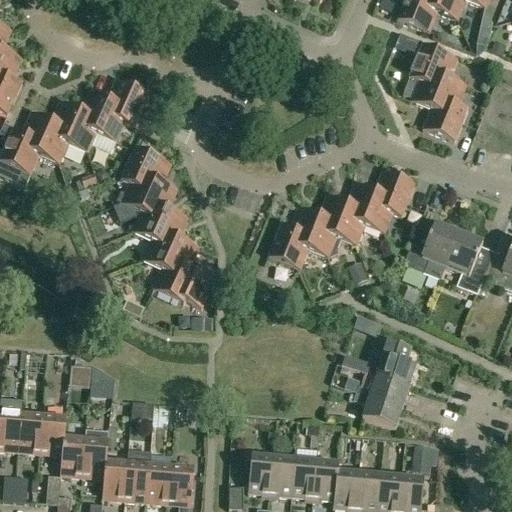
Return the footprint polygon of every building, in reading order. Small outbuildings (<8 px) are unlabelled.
[(406,0),(397,24),(424,34),(432,14),(426,11),(430,0),(406,0)] [(430,0),(426,11),(432,14),(452,22),(460,2),(456,0),(430,0)] [(456,0),(460,2),(480,10),(484,0),(456,0)] [(378,10),(390,15),(394,5),(382,1),(378,10)] [(492,28),(484,12),(479,37),(489,39),(492,28)] [(401,54),(406,41),(399,38),(394,51),(401,54)] [(408,82),(402,98),(411,102),(410,105),(415,107),(423,87),(429,89),(434,78),(441,80),(445,69),(449,61),(453,62),(454,62),(422,49),(408,82)] [(0,80),(1,79),(8,82),(8,81),(17,61),(0,53),(0,80)] [(449,61),(445,69),(453,72),(456,64),(453,62),(449,61)] [(423,87),(415,107),(435,115),(442,117),(446,106),(453,108),(461,88),(441,80),(434,78),(429,89),(423,87)] [(0,116),(7,120),(22,87),(8,81),(8,82),(1,79),(0,80),(0,116)] [(112,107),(112,108),(119,111),(113,123),(120,126),(133,132),(148,100),(121,88),(112,107)] [(84,118),(90,121),(85,133),(91,136),(91,137),(110,146),(120,126),(113,123),(119,111),(112,108),(112,107),(93,98),(84,118)] [(422,133),(454,146),(467,114),(453,108),(446,106),(442,117),(435,115),(427,135),(422,133)] [(55,128),(55,129),(62,132),(56,144),(63,147),(63,148),(82,156),(91,137),(91,136),(85,133),(90,121),(84,118),(64,109),(55,128)] [(36,119),(27,139),(33,143),(28,154),(35,157),(34,158),(54,167),(63,148),(63,147),(56,144),(62,132),(55,129),(55,128),(36,119)] [(4,129),(0,136),(0,142),(8,146),(0,163),(0,166),(10,171),(5,183),(25,192),(30,180),(31,180),(26,177),(34,158),(35,157),(28,154),(33,143),(27,139),(22,137),(4,129)] [(134,152),(120,185),(134,191),(141,194),(146,182),(153,185),(153,184),(162,165),(134,152)] [(386,178),(378,198),(385,201),(380,213),(387,216),(401,222),(414,189),(386,178)] [(134,191),(125,211),(144,219),(151,222),(156,210),(163,213),(172,193),(153,184),(153,185),(146,182),(141,194),(134,191)] [(350,210),(350,211),(357,214),(352,226),(359,228),(363,230),(379,236),(387,216),(380,213),(385,201),(378,198),(358,191),(350,210)] [(331,240),(322,260),(327,262),(328,264),(337,261),(334,252),(338,243),(351,248),(359,228),(352,226),(357,214),(350,211),(350,210),(330,202),(322,222),(322,223),(329,225),(324,237),(331,240)] [(144,219),(135,239),(155,248),(155,247),(162,250),(167,239),(174,242),(183,221),(163,213),(156,210),(151,222),(144,219)] [(303,214),(294,235),(301,237),(296,249),(303,252),(307,254),(322,260),(331,240),(324,237),(329,225),(322,223),(322,222),(303,214)] [(414,241),(403,269),(423,277),(423,278),(439,285),(445,271),(458,238),(433,228),(426,246),(414,241)] [(281,229),(268,262),(294,272),(303,252),(296,249),(301,237),(294,235),(290,233),(281,229)] [(458,238),(445,271),(462,277),(457,290),(477,298),(481,289),(483,284),(487,272),(473,266),(480,251),(481,247),(458,238)] [(155,248),(146,267),(161,274),(166,276),(172,279),(178,267),(184,270),(193,250),(179,244),(174,242),(167,239),(162,250),(155,247),(155,248)] [(487,272),(483,284),(503,292),(511,295),(511,247),(505,265),(491,260),(487,272)] [(354,289),(368,283),(360,265),(347,271),(354,289)] [(166,276),(157,296),(184,308),(185,306),(201,313),(207,300),(203,299),(210,284),(197,278),(198,276),(189,272),(184,270),(178,267),(172,279),(166,276)] [(355,319),(350,330),(358,333),(363,322),(355,319)] [(387,345),(382,360),(377,373),(364,369),(343,362),(341,369),(362,377),(375,381),(408,392),(415,371),(406,368),(410,353),(387,345)] [(90,372),(74,370),(70,370),(68,390),(88,392),(90,372)] [(370,395),(357,390),(355,397),(402,412),(408,392),(375,381),(370,395)] [(361,422),(395,433),(402,412),(355,397),(352,405),(366,409),(361,422)] [(0,457),(18,458),(21,420),(0,418),(0,457)] [(18,458),(39,460),(42,421),(21,420),(18,458)] [(64,423),(42,421),(39,460),(61,462),(62,444),(64,423)] [(310,439),(317,440),(318,430),(305,429),(305,439),(310,439)] [(107,437),(84,435),(84,446),(81,483),(104,485),(105,467),(106,448),(107,437)] [(84,446),(62,444),(59,482),(81,483),(84,446)] [(124,507),(146,509),(150,457),(128,455),(127,469),(124,507)] [(269,500),(272,463),(250,461),(247,498),(269,500)] [(272,463),(269,500),(291,502),(294,465),(272,463)] [(294,465),(291,502),(312,504),(316,466),(294,465)] [(316,466),(312,504),(334,506),(333,511),(337,468),(316,466)] [(105,467),(104,485),(102,506),(124,507),(127,469),(105,467)] [(337,468),(333,511),(355,511),(358,478),(337,477),(337,468)] [(146,509),(168,511),(171,472),(149,470),(146,509)] [(189,511),(192,474),(171,472),(168,511),(178,511),(177,511),(189,511)] [(358,478),(355,511),(376,511),(380,480),(358,478)] [(56,511),(59,488),(59,481),(47,480),(45,509),(56,510),(56,511)] [(380,480),(376,511),(398,511),(401,482),(380,480)] [(1,506),(14,507),(16,482),(4,481),(1,506)] [(25,508),(27,483),(16,482),(14,507),(25,508)] [(401,482),(398,511),(421,511),(424,484),(401,482)] [(228,511),(242,511),(242,492),(228,492),(228,511)] [(68,511),(70,502),(57,501),(57,510),(56,511),(68,511)]
